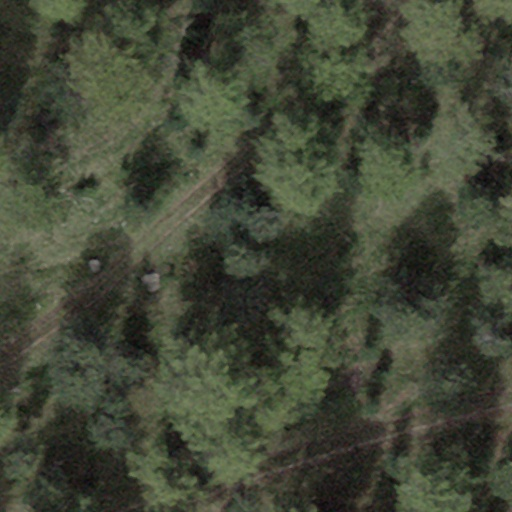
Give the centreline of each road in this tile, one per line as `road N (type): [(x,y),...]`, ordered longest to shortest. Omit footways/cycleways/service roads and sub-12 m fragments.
road 1 (track): [(0,364),(191,196),(271,143),(391,0)]
road 2 (track): [(511,403),(148,511)]
